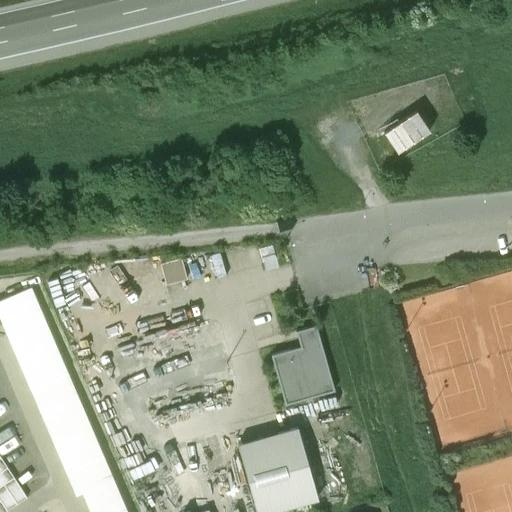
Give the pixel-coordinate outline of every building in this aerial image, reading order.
[(372,129),(386,151),(426,124),(411,103),(372,129)] [(160,279),(183,277),(181,257),(159,258),(160,279)] [(316,325),(295,330),(300,346),(270,354),(284,404),(334,389),(316,325)] [(297,427),(281,432),(281,430),(237,443),(256,511),(266,511),(301,502),(301,501),(317,496),(297,427)] [(0,511),(19,502),(0,466),(0,511)]
